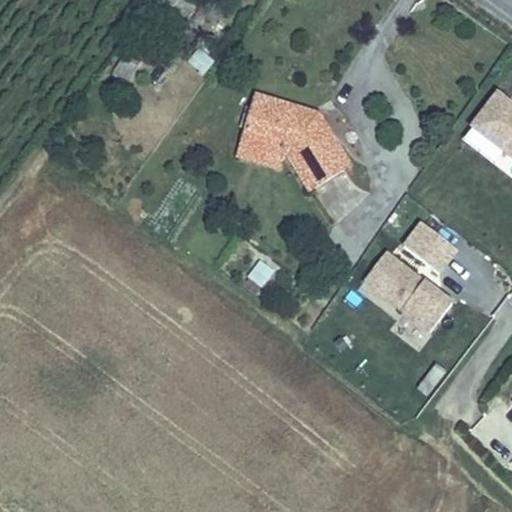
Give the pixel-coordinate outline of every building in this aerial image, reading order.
[(155,13),(145,24),(159,35),(168,24),(155,13)] [(159,35),(145,24),(133,39),(147,50),(159,35)] [(147,50),(133,39),(123,51),(137,63),(147,50)] [(308,144),(328,181),(368,158),(350,128),(341,132),(330,109),(311,105),(313,94),(273,82),(258,128),(298,141),(308,144)] [(470,128),(511,160),(511,102),(498,92),(470,128)] [(350,128),(335,101),(313,94),(311,105),(330,109),(341,132),(350,128)] [(298,141),(258,128),(255,140),(294,153),(298,141)] [(421,224),(403,248),(441,277),(460,253),(421,224)] [(363,285),(431,336),(455,304),(387,253),(363,285)] [(263,290),(275,271),(258,260),(246,279),(263,290)]
